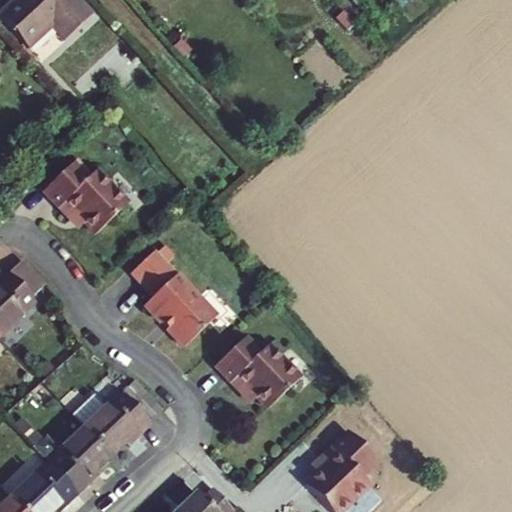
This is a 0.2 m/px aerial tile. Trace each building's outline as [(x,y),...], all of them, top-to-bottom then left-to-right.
[(91,15),(76,0),(12,0),(0,11),(0,20),(26,48),(50,26),(64,41),(91,15)] [(77,207),(87,217),(99,230),(131,200),(100,166),(91,175),(76,158),(46,186),(70,213),(77,207)] [(77,207),(70,213),(80,223),(87,217),(77,207)] [(215,319),(154,252),(132,272),(156,298),(147,306),(185,347),(215,319)] [(0,334),(33,305),(3,272),(0,275),(0,334)] [(254,358),(240,342),(211,370),(233,393),(239,388),(249,399),(262,413),(293,383),(262,350),(254,358)] [(114,393),(143,425),(157,413),(128,382),(114,393)] [(244,404),(249,399),(239,388),(233,393),(244,404)] [(72,425),(101,457),(129,432),(132,435),(143,425),(111,390),(94,406),(83,393),(61,413),(72,425)] [(34,460),(66,495),(91,472),(88,469),(101,457),(72,425),(34,460)] [(376,462),(348,433),(320,459),(326,466),(316,475),(305,486),(330,511),(340,511),(368,486),(360,477),(376,462)] [(326,466),(320,459),(310,469),(316,475),(326,466)] [(0,490),(0,499),(11,511),(41,511),(53,502),(55,505),(66,495),(34,460),(0,490)] [(231,511),(233,510),(212,489),(202,499),(195,492),(173,511),(231,511)] [(11,511),(0,499),(0,511),(11,511)]
